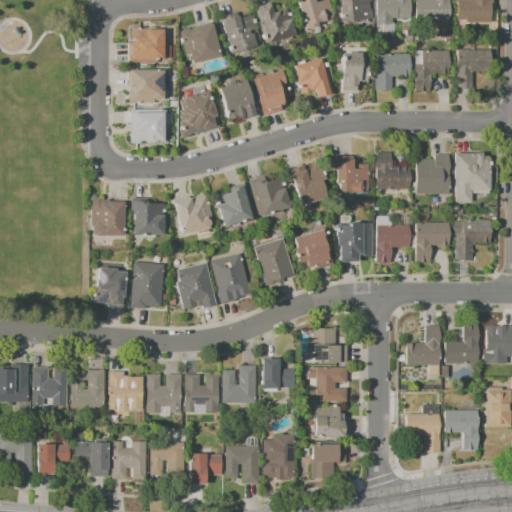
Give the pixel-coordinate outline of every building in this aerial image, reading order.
[(297,0),(321,0),(322,2),(330,1),(334,18),(333,18),(333,20),(317,23),(318,26),(306,30),(298,2),(297,0)] [(371,0),(372,2),(370,3),(371,10),(373,11),(374,20),(341,23),(339,1),(337,1),(336,0),(371,0)] [(376,0),(410,0),(410,20),(376,19),(376,0)] [(416,23),(417,0),(450,0),(450,23),(416,23)] [(458,0),(491,0),(491,22),(458,22),(458,0)] [(257,9),(269,5),(270,6),(271,6),(273,14),(288,8),(291,21),(296,36),(265,44),(255,9),(257,9)] [(253,16),(263,46),(255,48),(255,47),(253,47),(254,49),(232,56),(221,19),(238,14),(241,19),(253,16)] [(222,58),(195,65),(194,62),(192,63),(191,56),(187,57),(182,34),(184,34),(184,32),(191,30),(191,32),(198,30),(198,28),(214,24),(222,58)] [(164,60),(157,60),(157,64),(129,64),(130,42),(135,42),(135,39),(133,39),(133,37),(132,37),(132,32),(133,32),(133,28),(148,29),(148,30),(165,31),(164,60)] [(494,51),(494,73),(473,73),(473,89),(457,90),(458,51),(494,51)] [(449,52),(449,75),(434,75),(434,77),(431,77),(431,93),(415,92),(415,52),(449,52)] [(368,61),(369,84),(357,84),(358,93),(343,93),(343,55),(362,54),(361,61),(368,61)] [(411,56),(410,78),(393,80),(393,92),(376,91),(378,56),(411,56)] [(325,60),(333,96),(317,99),(314,92),(301,95),(299,83),(294,67),(325,60)] [(291,82),(295,97),(288,100),(290,106),(286,107),(287,110),(286,111),(270,116),(268,116),(257,78),(258,77),(286,69),(291,82)] [(164,72),(164,101),(160,101),(160,102),(156,102),(156,100),(154,100),(154,105),(131,105),(131,102),(129,102),(129,96),(131,96),(131,88),(129,88),(129,71),(164,72)] [(248,80),(259,117),(245,122),(243,116),(228,120),(219,90),(227,88),(226,85),(236,82),(236,83),(248,80)] [(222,129),(200,135),(199,133),(192,135),(192,137),(185,139),(182,131),(184,130),(182,123),(184,123),(182,116),(183,115),(183,112),(186,111),(183,101),(190,99),(190,98),(197,96),(197,97),(208,94),(208,95),(210,94),(213,103),(214,103),(222,129)] [(131,111),(167,112),(166,144),(157,144),(156,145),(132,145),(132,142),(131,142),(131,135),(132,135),(132,127),(131,127),(131,111)] [(377,154),(391,154),(392,169),(410,169),(409,191),(377,191),(377,154)] [(457,155),(483,154),(483,157),(489,158),(492,160),(491,192),(472,192),(472,203),(456,204),(456,155),(457,155)] [(416,161),(435,161),(435,156),(449,156),(449,196),(416,195),(416,161)] [(332,158),(354,158),(353,161),(354,170),(358,171),(358,165),(369,165),(369,194),(362,194),(339,193),(339,186),(337,186),(337,172),(333,173),(332,158)] [(291,171),(305,167),(306,171),(321,167),(326,180),(322,181),(328,199),(301,207),(292,176),(291,171)] [(282,178),(286,190),(291,208),(263,217),(263,215),(259,216),(250,183),(266,178),(267,181),(282,178)] [(225,228),(219,209),(215,198),(230,193),(229,189),(245,184),(255,218),(252,219),(225,228)] [(211,230),(182,236),(175,202),(191,199),(191,200),(198,198),(198,197),(208,195),(210,202),(209,202),(213,220),(210,221),(210,222),(212,222),(213,227),(210,227),(211,230)] [(114,238),(97,237),(94,235),(94,222),(92,222),(93,202),(94,202),(95,201),(101,200),(102,202),(109,202),(109,204),(113,204),(125,204),(125,238),(114,238)] [(165,237),(136,237),(136,236),(132,236),(133,200),(152,200),(152,205),(165,205),(165,217),(165,237)] [(412,228),(412,249),(394,249),(394,265),(379,264),(379,228),(380,228),(380,219),(394,219),(393,228),(412,228)] [(493,222),(493,244),(478,244),(478,246),(475,246),(475,261),(459,261),(459,236),(457,236),(457,223),(466,223),(466,222),(493,222)] [(358,263),(341,264),(341,247),(338,247),(338,238),(337,238),(336,227),(347,227),(347,225),(372,224),(372,257),(361,258),(361,256),(358,256),(358,263)] [(451,224),(450,247),(432,246),(432,264),(418,264),(418,224),(451,224)] [(334,266),(317,271),(316,268),(313,269),(310,268),(309,263),(303,265),(302,264),(298,250),(299,249),(296,240),(301,238),(300,236),(325,227),(327,228),(331,241),(329,242),(333,251),(331,252),(335,264),(334,266)] [(284,240),(297,276),(279,281),(280,283),(269,287),(256,249),(284,240)] [(241,255),(252,296),(239,299),(238,296),(236,297),(237,302),(223,306),(212,262),(241,255)] [(165,267),(161,309),(147,308),(147,311),(131,310),(134,264),(165,267)] [(207,265),(217,307),(203,310),(203,308),(198,309),(198,308),(184,311),(177,284),(180,283),(177,272),(207,265)] [(114,270),(117,270),(116,273),(127,274),(125,299),(123,299),(124,309),(115,309),(108,308),(108,305),(95,304),(96,289),(98,288),(98,281),(99,281),(100,269),(114,270)] [(464,326),(479,326),(479,364),(445,365),(445,343),(464,343),(464,326)] [(426,328),(440,327),(440,367),(440,377),(429,377),(430,367),(407,367),(407,345),(426,345),(426,328)] [(511,328),(511,358),(508,358),(507,365),(488,365),(488,328),(511,328)] [(317,331),(339,331),(339,347),(350,347),(350,365),(316,364),(316,348),(317,331)] [(280,390),(263,391),(264,361),(280,361),(281,371),(296,372),(296,390),(280,390)] [(29,367),(29,404),(0,404),(0,370),(13,370),(13,366),(29,367)] [(257,368),(257,405),(224,405),(223,372),(236,372),(236,387),(240,386),(240,367),(257,368)] [(68,369),(68,407),(54,407),(54,400),(45,400),(45,407),(34,407),(34,369),(50,369),(49,381),(55,380),(55,369),(68,369)] [(310,403),(310,369),(348,369),(347,384),(336,384),(336,390),(347,390),(347,403),(310,403)] [(105,372),(105,409),(72,409),(72,377),(88,376),(89,372),(105,372)] [(116,373),(125,373),(125,379),(144,379),(144,411),(129,411),(129,405),(121,404),(121,411),(116,411),(110,411),(110,373),(116,373)] [(182,376),(182,414),(149,414),(148,377),(161,376),(161,388),(167,388),(167,376),(182,376)] [(220,376),(219,414),(186,414),(186,377),(201,376),(201,388),(206,387),(207,376),(220,376)] [(487,429),(487,392),(490,392),(490,389),(503,389),(503,392),(511,392),(511,429),(487,429)] [(330,407),(341,408),(342,415),(344,415),(344,422),(349,423),(349,438),(344,438),(343,438),(316,438),(316,409),(330,410),(330,407)] [(407,437),(407,416),(423,416),(423,407),(440,407),(440,440),(441,440),(441,454),(425,454),(425,437),(407,437)] [(446,434),(446,412),(478,412),(478,452),(464,451),(464,434),(446,434)] [(0,437),(35,436),(34,474),(17,474),(17,455),(13,455),(13,468),(0,469),(0,437)] [(274,436),(295,436),(296,478),(282,478),(282,475),(280,475),(279,479),(264,479),(264,460),(274,460),(274,436)] [(109,441),(110,478),(92,478),(92,467),(76,467),(75,444),(97,444),(97,441),(109,441)] [(117,443),(124,443),(124,450),(133,450),(132,443),(147,444),(147,482),(134,482),(134,470),(128,470),(128,481),(118,481),(113,481),(113,443),(117,443)] [(153,444),(187,444),(187,478),(170,478),(170,463),(166,463),(166,478),(153,477),(153,444)] [(71,447),(71,467),(58,467),(55,476),(38,476),(39,460),(39,446),(56,446),(56,447),(71,447)] [(346,446),(346,463),(335,463),(335,480),(312,480),(312,464),(313,463),(312,446),(346,446)] [(260,448),(260,485),(243,485),(244,466),(239,467),(239,481),(227,480),(226,448),(260,448)] [(222,457),(223,477),(210,477),(207,486),(191,486),(191,469),(190,470),(191,456),(207,456),(207,457),(222,457)]
